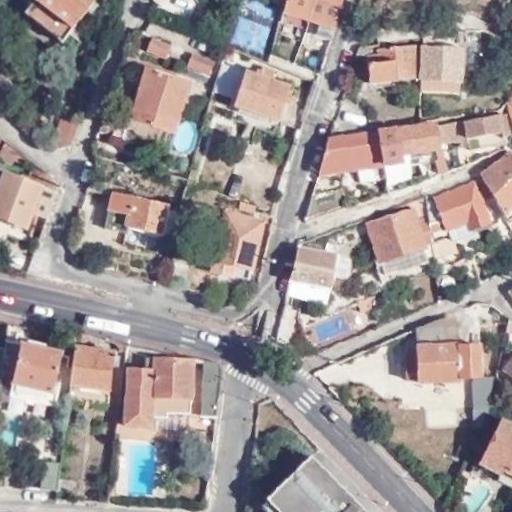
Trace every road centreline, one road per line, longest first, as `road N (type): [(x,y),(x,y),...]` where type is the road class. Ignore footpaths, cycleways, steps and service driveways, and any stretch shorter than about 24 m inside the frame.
road 1 (residential): [(349,0),(278,240)]
road 2 (residential): [(283,375),(511,274)]
road 3 (residential): [(278,240),(499,153)]
road 4 (residential): [(67,181),(45,260),(148,298)]
road 5 (residential): [(128,0),(67,181)]
road 6 (secondary): [(283,375),(416,511)]
road 7 (residential): [(278,240),(261,302),(244,314),(148,298)]
road 8 (unclassified): [(224,511),(243,376),(255,357)]
road 9 (secondary): [(0,292),(141,323)]
